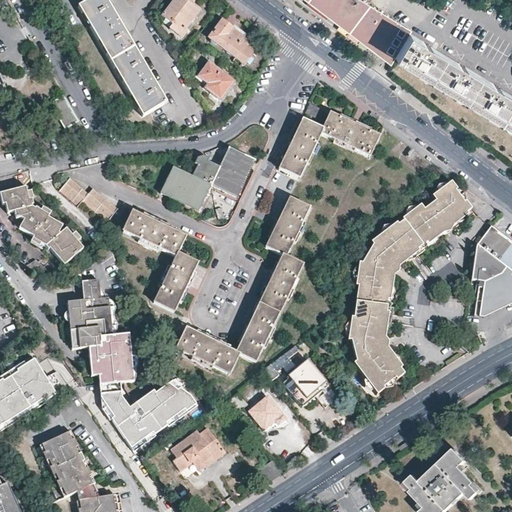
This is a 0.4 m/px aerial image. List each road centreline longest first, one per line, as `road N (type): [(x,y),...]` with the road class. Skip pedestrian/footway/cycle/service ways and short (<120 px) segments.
road 1 (residential): [(167,511),(0,257)]
road 2 (tertiary): [(511,196),(309,43)]
road 3 (primary): [(327,469),(511,353)]
road 4 (residential): [(283,92),(215,140),(108,149)]
road 5 (residential): [(283,92),(277,137),(225,252)]
road 6 (residential): [(23,0),(108,149)]
road 7 (residential): [(225,252),(211,233),(89,172)]
road 8 (residential): [(225,252),(257,266),(230,329),(196,316)]
road 9 (residential): [(394,5),(511,80)]
